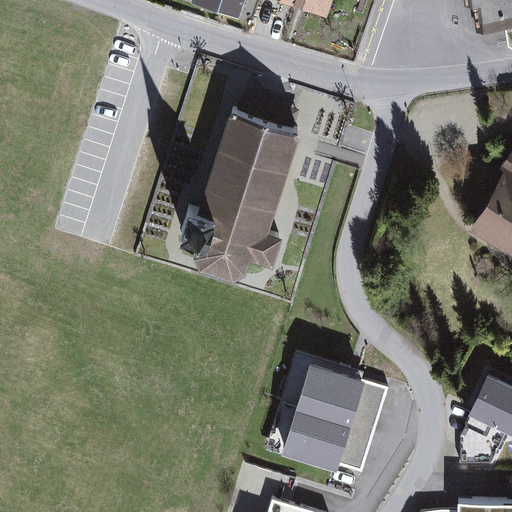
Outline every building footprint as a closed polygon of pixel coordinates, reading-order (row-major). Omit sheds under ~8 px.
[(203,0),(245,13),(249,0),(203,0)] [(333,0),(281,0),(277,16),(326,29),(333,0)] [(511,0),(470,0),(475,30),(511,23),(511,0)] [(184,225),(203,231),(197,245),(198,251),(203,260),(236,269),(247,264),(254,250),(276,257),(286,225),(274,222),(305,122),(244,102),(242,109),(232,106),(203,199),(193,196),(184,225)] [(511,163),(475,237),(511,255),(511,163)] [(298,403),(376,426),(389,383),(311,360),(298,403)] [(511,383),(488,372),(472,406),(511,425),(511,383)] [(376,426),(298,403),(285,446),(363,469),(376,426)] [(511,511),(511,496),(461,497),(461,511),(511,511)] [(322,511),(271,497),(266,511),(322,511)]
